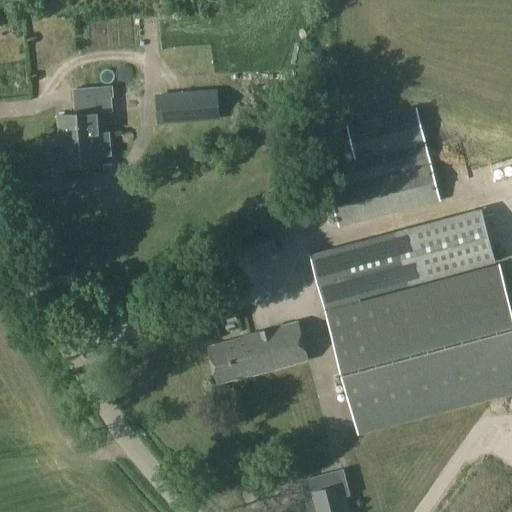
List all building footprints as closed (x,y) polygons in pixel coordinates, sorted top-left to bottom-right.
[(168,0),(170,21),(234,17),(232,0),(168,0)] [(135,3),(121,4),(122,24),(136,23),(135,3)] [(209,93),(182,95),(184,122),(210,120),(209,93)] [(60,137),(50,138),(51,154),(61,153),(63,169),(101,166),(101,157),(111,156),(109,133),(99,134),(97,113),(96,100),(74,101),(75,115),(58,117),(60,137)] [(432,164),(432,165),(417,108),(345,127),(354,160),(334,165),(339,186),(327,189),(337,228),(442,201),(432,164)] [(409,288),(496,265),(481,208),(394,232),(409,288)] [(278,253),(268,228),(226,245),(236,270),(278,253)] [(409,288),(394,232),(309,255),(324,311),(357,435),(511,393),(511,311),(499,264),(496,265),(409,288)] [(298,323),(240,339),(240,341),(209,349),(217,383),(251,374),(251,376),(308,361),(298,323)] [(347,511),(337,472),(301,481),(309,511),(347,511)]
